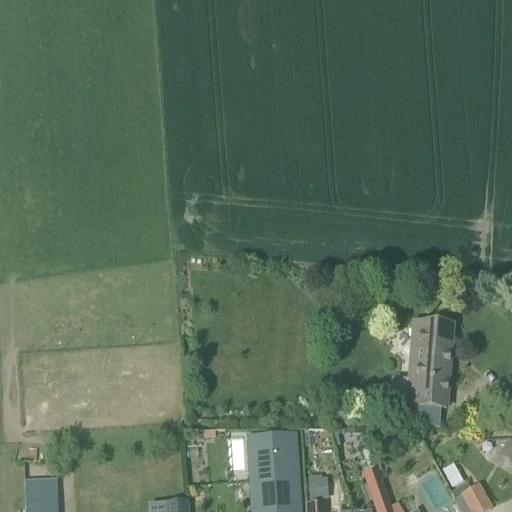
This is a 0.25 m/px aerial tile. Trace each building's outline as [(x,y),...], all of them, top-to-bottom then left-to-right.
[(394,408),(445,411),(452,327),(412,326),(408,380),(396,379),(394,408)] [(331,427),(354,429),(355,408),(332,407),(331,427)] [(247,439),(251,511),(299,511),(295,436),(247,439)] [(511,444),(508,442),(500,457),(511,463),(511,444)] [(445,470),(451,488),(459,485),(453,468),(445,470)] [(390,511),(377,473),(364,478),(375,511),(390,511)] [(324,500),(325,480),(309,479),(308,500),(324,500)] [(53,511),(54,482),(28,482),(27,511),(53,511)] [(459,511),(490,511),(491,511),(477,488),(454,502),(459,511)]
